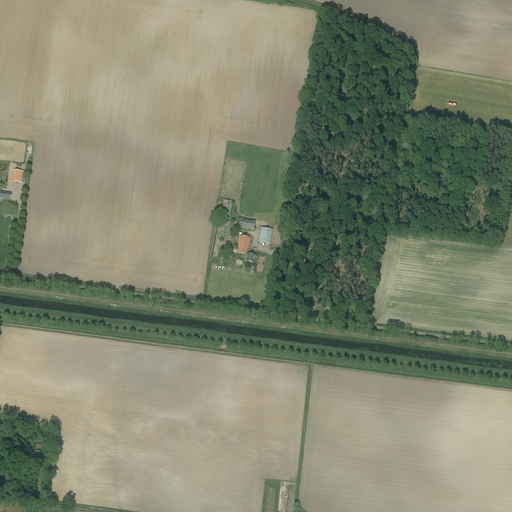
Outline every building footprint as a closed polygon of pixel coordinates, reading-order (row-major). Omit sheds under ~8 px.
[(22,183),(23,172),(13,170),(12,182),(22,183)] [(0,197),(10,199),(11,194),(0,192),(0,190),(0,188),(0,197)] [(230,217),(232,202),(223,200),(221,215),(230,217)] [(255,230),(257,222),(245,220),(243,228),(255,230)] [(261,228),(258,243),(270,245),(272,230),(261,228)] [(237,253),(246,255),(248,255),(248,252),(247,252),(248,244),(249,244),(250,238),(239,236),(238,242),(238,243),(237,250),(237,253)] [(246,255),(245,255),(244,258),(246,258),(245,262),(254,263),(256,256),(248,255),(246,255)]
